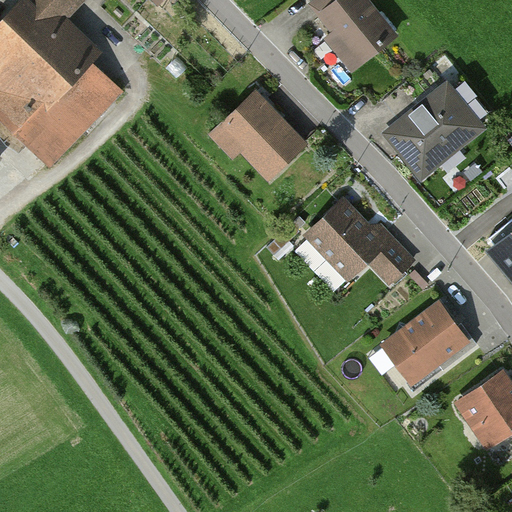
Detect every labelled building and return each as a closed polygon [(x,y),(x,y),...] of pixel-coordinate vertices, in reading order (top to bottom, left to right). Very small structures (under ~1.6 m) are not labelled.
[(16,0),(0,16),(0,117),(48,165),(124,89),(93,58),(103,49),(69,15),(84,0),(16,0)] [(400,33),(373,0),(312,0),(308,3),(331,32),(325,37),(352,71),(400,33)] [(461,92),(449,77),(383,132),(424,181),(490,127),(478,113),(485,107),(468,86),(461,92)] [(309,140),(257,87),(209,135),(234,160),(241,153),(268,180),(309,140)] [(369,229),(340,200),(305,233),(346,275),(364,257),(386,280),(412,255),(378,221),(369,229)] [(511,221),(485,244),(511,277),(511,221)] [(463,337),(434,299),(376,344),(406,382),(463,337)] [(511,422),(511,389),(499,371),(455,400),(483,442),(511,422)]
